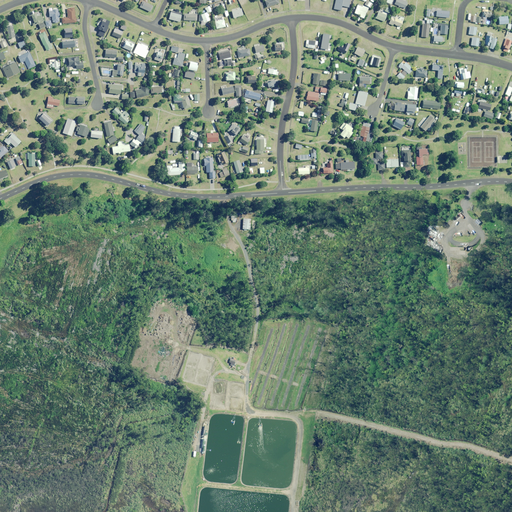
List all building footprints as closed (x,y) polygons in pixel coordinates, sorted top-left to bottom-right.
[(335,0),(334,9),(340,11),(341,6),(348,8),(350,0),(335,0)] [(406,3),(397,0),(395,0),(394,5),(404,9),(406,3)] [(153,6),(142,1),(139,7),(150,12),(153,6)] [(361,7),(357,5),(354,13),(360,15),(359,17),(363,19),(366,12),(366,13),(368,8),(362,6),(361,7)] [(74,8),(68,8),(68,9),(66,9),(67,18),(61,18),(62,24),(76,22),(75,17),(74,8)] [(242,15),(240,8),(231,11),(233,18),(242,15)] [(52,23),(54,23),(57,23),(57,22),(59,22),(58,18),(59,18),(58,13),(57,9),(51,10),(52,11),(48,12),(48,17),(51,17),(52,23)] [(181,15),(170,12),(168,19),(179,22),(181,15)] [(386,15),(378,12),(375,18),(383,22),(386,15)] [(209,21),(207,13),(201,15),(203,23),(209,21)] [(41,15),(36,17),(36,15),(29,17),(32,26),(38,24),(39,29),(45,27),(43,22),(44,22),(41,15)] [(404,18),(400,16),(398,19),(395,18),(394,19),(391,18),(388,24),(392,26),(393,24),(399,27),(404,18)] [(508,24),(507,16),(498,17),(499,25),(508,24)] [(105,33),(109,22),(100,18),(99,21),(101,22),(98,29),(99,30),(97,35),(102,37),(104,32),(105,33)] [(225,27),(223,20),(215,22),(216,29),(225,27)] [(476,28),(469,27),(468,34),(475,35),(476,28)] [(72,37),(71,29),(63,29),(64,38),(72,37)] [(122,32),(114,29),(111,35),(120,39),(122,32)] [(52,48),(44,32),(41,34),(40,32),(37,33),(46,51),(52,48)] [(329,35),(322,34),(320,49),(327,50),(329,35)] [(479,38),(471,38),(470,45),(478,46),(479,38)] [(509,50),(508,50),(509,44),(510,45),(511,41),(509,41),(509,40),(505,38),(502,48),(503,48),(503,51),(509,53),(509,50)] [(76,47),(75,39),(73,39),(73,41),(61,42),(62,48),(76,47)] [(134,44),(125,40),(122,47),(131,51),(134,44)] [(317,41),(306,40),(305,44),(307,44),(307,48),(314,49),(315,45),(317,46),(317,41)] [(140,45),(137,43),(133,53),(144,58),(148,51),(146,50),(147,47),(141,44),(140,45)] [(364,51),(357,47),(354,53),(361,57),(364,51)] [(228,49),(217,52),(219,60),(230,58),(228,49)] [(250,56),(248,49),(237,50),(238,58),(250,56)] [(116,51),(105,50),(104,57),(116,58),(116,51)] [(164,52),(156,50),(154,55),(153,60),(162,62),(163,60),(162,59),(164,52)] [(35,66),(28,52),(17,57),(20,63),(24,61),(28,69),(35,66)] [(182,67),(184,54),(177,52),(177,55),(174,54),(172,65),(182,67)] [(79,63),(78,57),(71,58),(66,58),(67,67),(75,65),(76,69),(83,68),(82,62),(79,63)] [(380,59),(372,57),(369,65),(377,67),(380,59)] [(197,63),(189,61),(187,70),(196,71),(197,63)] [(20,72),(15,62),(2,68),(7,78),(20,72)] [(405,62),(403,65),(401,63),(398,66),(400,69),(401,68),(408,74),(413,69),(405,62)] [(144,76),(144,64),(142,64),(141,65),(135,64),(135,72),(137,72),(137,76),(144,76)] [(436,65),(432,64),(431,70),(437,71),(437,79),(441,79),(443,66),(436,65)] [(423,71),(423,69),(419,68),(419,70),(415,69),(415,76),(426,77),(426,71),(423,71)] [(461,80),(470,78),(469,72),(466,73),(464,68),(459,69),(461,80)] [(234,80),(234,72),(229,72),(229,73),(225,73),(225,77),(224,77),(224,81),(229,81),(229,80),(234,80)] [(404,77),(399,72),(396,76),(401,81),(404,77)] [(370,84),(370,77),(358,77),(358,87),(363,87),(363,84),(370,84)] [(267,88),(268,88),(281,85),(279,80),(274,81),(274,79),(266,81),(267,83),(266,83),(267,88)] [(122,86),(108,84),(107,88),(109,88),(108,93),(119,95),(120,90),(121,90),(122,86)] [(226,88),(226,86),(221,87),(223,95),(234,93),(232,87),(226,88)] [(149,95),(147,87),(141,88),(141,89),(135,91),(136,98),(149,95)] [(417,88),(410,87),(409,92),(407,91),(407,99),(416,100),(417,88)] [(260,95),(246,90),(242,101),(251,104),(252,99),(258,101),(260,95)] [(367,93),(358,91),(355,104),(364,106),(367,93)] [(318,93),(306,92),(306,100),(317,101),(318,93)] [(174,103),(180,103),(182,108),(183,108),(184,110),(190,108),(187,96),(180,96),(181,97),(180,97),(179,96),(179,94),(173,95),(174,103)] [(52,97),(48,97),(46,108),(52,109),(53,106),(58,106),(59,100),(52,99),(52,97)] [(347,101),(336,97),(335,100),(341,102),(340,104),(338,103),(338,106),(342,107),(343,105),(345,105),(347,101)] [(273,102),(267,100),(265,111),(271,113),(273,102)] [(440,102),(423,100),(422,108),(439,109),(440,102)] [(490,105),(479,102),(477,108),(489,111),(490,105)] [(394,106),(394,111),(405,112),(405,113),(414,114),(414,106),(401,104),(401,103),(396,103),(396,106),(394,106)] [(111,111),(116,116),(118,114),(119,116),(117,118),(124,125),(128,121),(125,118),(128,115),(124,111),(121,114),(115,108),(111,111)] [(493,114),(485,111),(483,116),(491,119),(493,114)] [(38,119),(46,126),(50,122),(51,122),(52,121),(44,113),(38,119)] [(434,120),(430,116),(428,119),(427,118),(426,119),(424,118),(418,125),(425,131),(428,127),(429,128),(431,125),(430,125),(434,120)] [(404,123),(396,119),(393,123),(392,126),(400,130),(404,123)] [(114,128),(112,128),(110,121),(103,123),(107,136),(113,135),(113,134),(115,133),(114,128)] [(352,129),(343,122),(339,128),(343,130),(339,135),(343,138),(345,136),(348,138),(352,133),(350,131),(352,129)] [(370,124),(363,122),(359,136),(363,137),(362,141),(365,142),(365,141),(368,142),(371,131),(368,130),(370,124)] [(232,123),(227,131),(227,132),(223,134),(227,144),(233,141),(233,137),(234,136),(240,128),(232,123)] [(144,144),(145,137),(142,134),(144,131),(143,130),(145,128),(141,124),(134,132),(138,135),(135,138),(143,146),(144,144)] [(87,127),(80,125),(77,134),(86,137),(89,130),(87,127)] [(179,142),(180,130),(179,130),(179,126),(174,126),(174,127),(172,127),(172,130),(170,129),(170,133),(172,133),(171,142),(179,142)] [(91,131),(90,138),(91,139),(91,137),(101,139),(102,132),(98,131),(98,129),(95,128),(95,131),(91,131)] [(198,134),(190,131),(188,137),(195,140),(198,134)] [(218,142),(217,133),(206,133),(207,142),(218,142)] [(20,142),(12,134),(7,139),(7,138),(4,141),(8,145),(10,143),(15,147),(20,142)] [(117,141),(114,135),(107,139),(110,144),(117,141)] [(248,137),(245,135),(244,137),(242,136),(239,141),(246,146),(250,141),(247,139),(248,137)] [(139,144),(133,139),(129,144),(135,148),(139,144)] [(264,151),(264,139),(256,139),(256,151),(255,151),(254,154),(263,154),(263,151),(264,151)] [(129,151),(128,145),(125,145),(117,146),(111,147),(112,154),(118,153),(118,154),(120,154),(120,153),(129,151)] [(422,155),(428,155),(428,152),(426,152),(426,149),(418,149),(418,152),(416,152),(416,165),(422,165),(422,155)] [(410,162),(410,150),(401,150),(401,157),(403,157),(403,167),(409,167),(409,162),(410,162)] [(228,162),(223,152),(217,155),(221,165),(228,162)] [(382,152),(375,152),(375,159),(370,159),(371,165),(376,165),(376,159),(382,159),(382,152)] [(212,157),(205,158),(205,159),(203,159),(203,166),(205,166),(206,173),(209,173),(209,178),(215,178),(214,172),(213,172),(212,157)] [(397,167),(397,159),(385,160),(386,167),(397,167)] [(242,172),(239,160),(233,162),(236,174),(242,172)] [(321,168),(321,174),(332,173),(332,161),(326,161),(326,168),(323,168),(321,168)] [(185,175),(184,167),(184,162),(178,162),(178,168),(172,168),(172,166),(166,166),(167,176),(185,175)] [(229,175),(227,168),(221,170),(222,172),(219,173),(221,177),(229,175)] [(250,219),(243,219),(242,229),(250,230),(250,219)]
